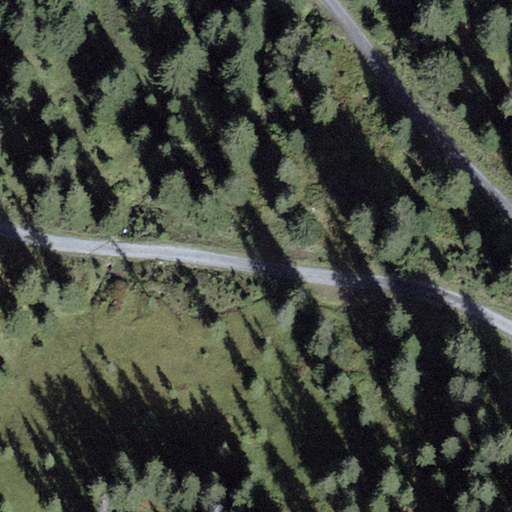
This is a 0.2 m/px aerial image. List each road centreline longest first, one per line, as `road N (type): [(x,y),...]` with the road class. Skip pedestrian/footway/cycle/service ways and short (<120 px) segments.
road 1 (track): [(511,326),(430,283),(55,248),(0,227)]
road 2 (track): [(313,0),(390,103),(511,223)]
